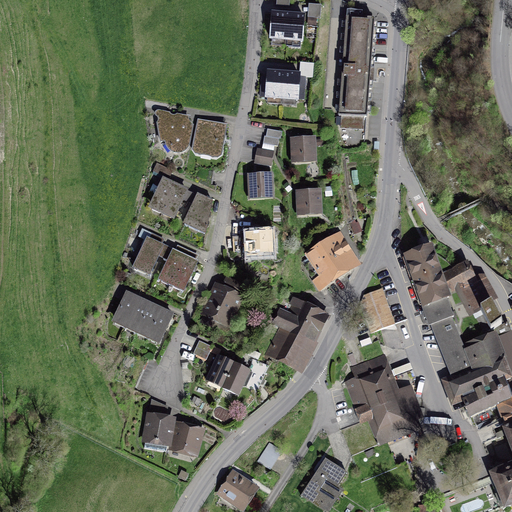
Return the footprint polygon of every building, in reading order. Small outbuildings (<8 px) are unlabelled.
[(322,5),(309,4),(308,17),(321,18),(322,5)] [(271,43),(286,44),(289,12),(271,10),(269,38),(271,38),(271,43)] [(306,13),(289,12),(286,44),(300,45),(301,41),(304,41),(306,13)] [(369,118),(375,19),(347,17),(339,115),(341,116),(340,127),(363,129),(364,118),(369,118)] [(281,102),(284,70),(269,68),(268,77),(261,76),(259,94),(267,95),(267,100),(281,102)] [(284,70),(281,102),(297,103),(298,98),(301,98),(301,96),(306,96),(308,72),(284,70)] [(158,120),(156,124),(159,143),(164,142),(166,147),(170,152),(177,155),(184,151),(189,146),(193,125),(190,124),(188,120),(188,117),(177,114),(174,116),(169,115),(168,112),(158,111),(155,112),(154,115),(156,118),(158,120)] [(229,127),(199,121),(193,151),(195,155),(217,160),(223,158),(229,127)] [(282,132),(268,130),(267,137),(279,139),(281,139),(282,132)] [(267,137),(265,136),(264,144),(277,146),(279,139),(267,137)] [(318,138),(292,138),(293,165),(319,164),(318,138)] [(275,152),(258,149),(255,164),(272,167),(275,152)] [(362,166),(360,158),(351,159),(353,168),(362,166)] [(173,172),(157,164),(153,172),(169,179),(173,172)] [(201,169),(199,175),(212,178),(214,172),(201,169)] [(273,173),(247,174),(247,199),(274,198),(273,173)] [(210,187),(212,178),(199,175),(197,183),(210,187)] [(163,211),(175,185),(163,180),(151,206),(163,211)] [(175,185),(163,211),(177,218),(189,192),(175,185)] [(305,192),(297,193),(298,209),(306,209),(306,213),(321,212),(320,192),(312,192),(311,188),(305,189),(305,192)] [(206,235),(213,201),(198,194),(182,224),(206,235)] [(274,230),(246,232),(247,257),(275,256),(274,230)] [(150,240),(147,239),(132,270),(150,278),(158,258),(168,263),(174,251),(163,246),(165,242),(152,236),(150,240)] [(353,267),(334,237),(305,255),(310,263),(306,265),(306,268),(319,290),(325,286),(324,284),(353,267)] [(441,274),(430,245),(403,254),(424,306),(447,298),(449,297),(446,290),(441,274)] [(172,286),(187,252),(182,249),(180,253),(174,251),(168,263),(160,280),(172,286)] [(187,252),(172,286),(187,293),(201,263),(198,262),(200,258),(187,252)] [(453,289),(456,288),(473,280),(466,264),(441,274),(446,290),(452,286),(453,289)] [(223,287),(216,284),(200,317),(203,319),(200,326),(214,333),(217,325),(230,331),(245,299),(238,296),(243,287),(227,279),(223,287)] [(475,283),(473,280),(456,288),(471,315),(480,310),(492,303),(481,280),(475,283)] [(394,325),(382,290),(364,296),(361,303),(371,333),(394,325)] [(126,323),(139,298),(126,292),(113,317),(126,323)] [(264,353),(300,371),(319,334),(321,335),(329,319),(325,318),(326,315),(292,297),(287,306),(293,308),(290,314),(280,309),(271,326),(277,329),(264,353)] [(139,298),(126,323),(138,330),(151,304),(139,298)] [(434,325),(452,318),(454,317),(447,298),(424,306),(432,326),(434,325)] [(502,325),(492,303),(480,310),(491,330),(502,325)] [(148,335),(161,309),(151,304),(138,330),(148,335)] [(161,309),(148,335),(160,341),(173,315),(161,309)] [(452,318),(434,325),(456,380),(473,373),(464,350),(452,318)] [(503,360),(511,355),(511,334),(508,323),(502,325),(491,330),(488,332),(491,339),(494,337),(503,360)] [(494,337),(491,339),(464,350),(473,373),(480,391),(511,380),(503,360),(494,337)] [(199,342),(196,347),(210,353),(218,356),(220,350),(199,342)] [(207,360),(210,353),(196,347),(193,354),(207,360)] [(260,351),(251,347),(248,354),(257,358),(260,351)] [(386,355),(353,367),(357,379),(345,383),(353,406),(361,426),(370,422),(380,446),(385,444),(428,429),(412,387),(400,391),(386,355)] [(511,355),(503,360),(511,380),(480,391),(463,398),(471,417),(498,406),(497,405),(511,398),(511,355)] [(236,366),(219,358),(206,384),(224,392),(236,366)] [(242,400),(253,373),(236,366),(224,392),(242,400)] [(473,373),(456,380),(463,398),(480,391),(473,373)] [(511,398),(497,405),(498,406),(503,423),(502,423),(511,451),(511,458),(489,467),(503,506),(511,502),(511,398)] [(361,426),(353,406),(334,414),(372,507),(415,490),(405,465),(395,469),(385,444),(380,446),(370,422),(361,426)] [(177,420),(148,414),(142,442),(171,448),(178,425),(177,420)] [(198,459),(205,432),(178,425),(171,448),(170,452),(198,459)] [(283,452),(270,444),(259,462),(272,471),(283,452)] [(347,475),(326,461),(302,500),(321,511),(331,511),(343,493),(338,490),(347,475)] [(259,485),(231,468),(216,492),(244,509),(259,485)]
